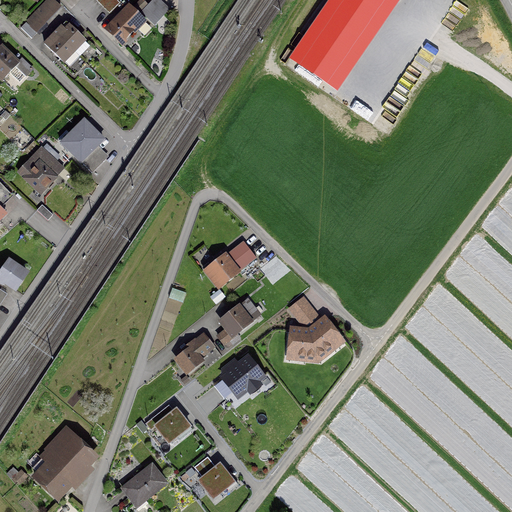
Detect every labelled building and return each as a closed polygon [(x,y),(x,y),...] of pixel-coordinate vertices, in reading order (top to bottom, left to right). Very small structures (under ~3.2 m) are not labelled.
[(37,13),(45,22),(58,9),(49,0),(37,13)] [(112,0),(101,0),(99,3),(104,8),(112,0)] [(109,13),(120,3),(116,0),(112,0),(104,8),(109,13)] [(140,11),(148,4),(143,0),(141,0),(135,6),(140,11)] [(341,0),(299,62),(332,84),(389,0),(341,0)] [(166,14),(152,1),(141,12),(155,25),(166,14)] [(121,44),(143,21),(130,7),(108,30),(121,44)] [(37,33),(36,32),(45,23),(36,14),(27,23),(26,23),(21,28),(32,38),(37,33)] [(56,33),(73,50),(77,53),(87,44),(83,40),(84,39),(66,22),(59,30),(56,33)] [(80,57),(77,53),(73,50),(56,33),(45,44),(62,61),(63,60),(70,67),(80,57)] [(0,77),(2,80),(18,63),(2,47),(0,48),(0,77)] [(74,139),(66,147),(81,162),(103,140),(84,121),(70,135),(74,139)] [(64,169),(42,148),(18,172),(41,194),(64,169)] [(0,205),(11,195),(0,183),(0,219),(5,214),(0,208),(0,205)] [(42,205),(37,210),(48,221),(53,215),(42,205)] [(12,211),(1,221),(9,230),(20,219),(12,211)] [(211,267),(208,264),(203,268),(219,288),(239,272),(226,256),(211,267)] [(15,289),(27,272),(9,260),(0,273),(0,283),(2,281),(15,289)] [(288,308),(304,327),(308,328),(321,317),(304,296),(288,308)] [(239,338),(236,334),(259,316),(246,300),(221,320),(228,329),(218,337),(227,348),(239,338)] [(321,317),(308,328),(304,327),(290,326),(286,360),(319,364),(347,341),(325,314),(321,317)] [(196,341),(195,339),(182,350),(184,353),(176,359),(188,373),(202,362),(199,358),(214,346),(205,335),(196,341)] [(237,362),(225,372),(227,375),(216,385),(228,400),(235,394),(239,400),(260,383),(258,381),(264,376),(249,357),(239,365),(237,362)] [(191,432),(193,430),(177,409),(164,419),(159,413),(145,424),(151,431),(156,427),(168,443),(187,428),(191,432)] [(35,478),(57,498),(87,465),(84,462),(92,454),(67,430),(41,457),(42,459),(33,468),(39,474),(35,478)] [(208,457),(194,467),(203,478),(200,481),(213,497),(220,491),(224,496),(238,485),(234,480),(233,481),(220,464),(216,468),(208,457)] [(152,466),(123,489),(134,502),(142,496),(144,500),(166,483),(152,466)] [(18,474),(13,469),(7,474),(11,478),(13,477),(20,484),(27,476),(21,471),(18,474)]
